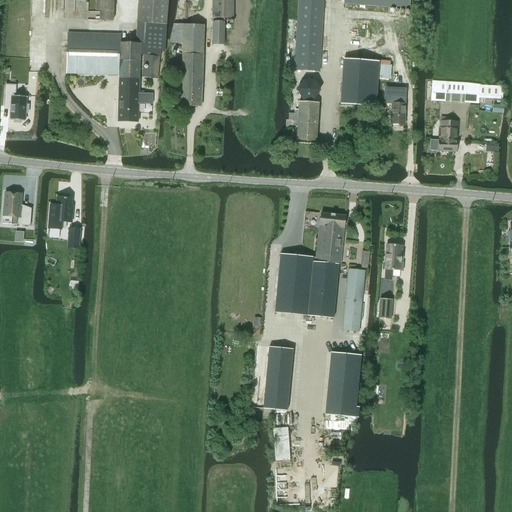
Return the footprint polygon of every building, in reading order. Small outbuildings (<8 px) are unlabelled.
[(68,33),(67,74),(119,75),(118,122),(138,122),(139,103),(152,104),(153,96),(150,96),(150,92),(149,92),(149,87),(139,87),(140,55),(144,55),(142,77),(157,78),(160,51),(164,52),(165,42),(167,16),(168,0),(138,0),(136,44),(121,43),(121,35),(68,33)] [(113,21),(113,19),(113,0),(96,0),(96,11),(101,11),(100,21),(113,21)] [(213,18),(224,18),(234,18),(234,0),(212,0),(212,18),(213,18)] [(297,0),(294,70),(320,72),(323,0),(297,0)] [(343,0),(343,5),(409,9),(409,0),(343,0)] [(225,22),(224,22),(224,18),(213,18),(212,22),(212,44),(225,44),(225,22)] [(173,24),(170,43),(183,43),(181,105),(201,106),(204,25),(173,24)] [(343,60),(340,105),(372,107),(375,62),(343,60)] [(320,91),(315,81),(303,80),(297,90),(302,100),(314,101),(320,91)] [(432,81),(431,100),(432,100),(445,101),(464,102),(478,103),(479,98),(502,100),(503,87),(479,85),(479,84),(465,83),(432,81)] [(6,85),(5,108),(10,108),(10,120),(14,121),(14,123),(21,123),(22,120),(25,120),(26,113),(28,113),(29,105),(26,105),(27,97),(15,96),(15,86),(6,85)] [(391,124),(404,125),(405,89),(398,89),(397,104),(392,104),(391,124)] [(290,114),(290,120),(297,122),(296,140),(315,141),(317,104),(298,103),(297,114),(290,114)] [(439,140),(438,140),(456,141),(457,123),(451,123),(451,117),(444,117),(444,122),(440,122),(439,140)] [(456,152),(457,141),(438,140),(437,152),(456,152)] [(489,143),(488,152),(497,152),(498,143),(489,143)] [(5,192),(3,215),(13,216),(12,224),(31,225),(32,208),(21,207),(22,194),(5,192)] [(58,197),(57,210),(59,211),(58,220),(72,221),(72,215),(73,211),(71,211),(72,198),(69,198),(58,197)] [(317,256),(315,280),(314,283),(311,316),(333,318),(339,257),(341,257),(345,217),(321,215),(317,256)] [(386,245),(384,270),(385,270),(384,280),(391,281),(392,271),(402,272),(403,263),(401,263),(402,246),(386,245)] [(313,258),(281,255),(275,313),(308,316),(311,283),(314,283),(315,280),(317,256),(316,265),(313,265),(313,258)] [(365,271),(348,270),(343,330),(359,332),(365,271)] [(391,319),(392,299),(379,298),(378,318),(391,319)] [(269,347),(263,409),(270,410),(287,411),(293,349),(269,347)] [(332,353),(326,413),(355,416),(361,356),(340,354),(332,353)]
